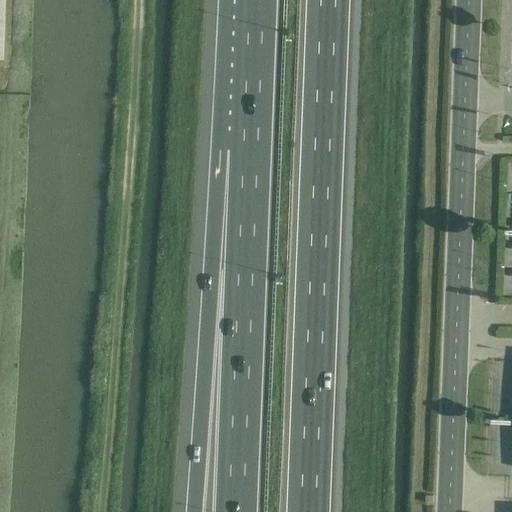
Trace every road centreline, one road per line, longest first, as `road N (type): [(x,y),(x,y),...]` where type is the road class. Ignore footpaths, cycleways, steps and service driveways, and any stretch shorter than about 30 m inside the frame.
road 1 (motorway): [(306,511),(325,0)]
road 2 (unclassified): [(450,511),(468,0)]
road 3 (motorway): [(249,145),(195,511)]
road 4 (motorway): [(249,145),(235,511)]
road 5 (motorway): [(255,0),(249,145)]
